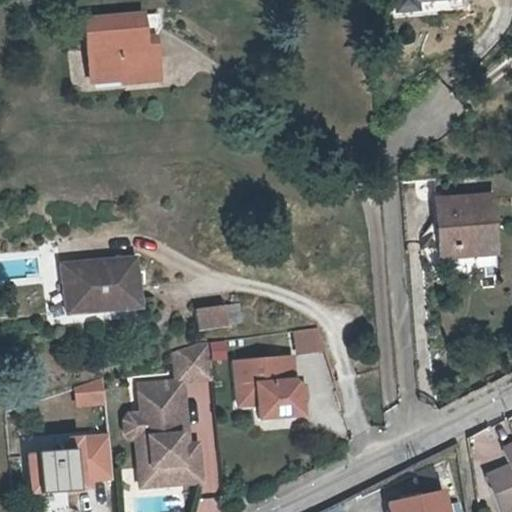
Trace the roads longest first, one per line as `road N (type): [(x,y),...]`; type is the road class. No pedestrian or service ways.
road 1 (unknown): [(367,462),(355,352),(337,325),(285,297),(168,283)]
road 2 (residential): [(272,511),(511,395)]
